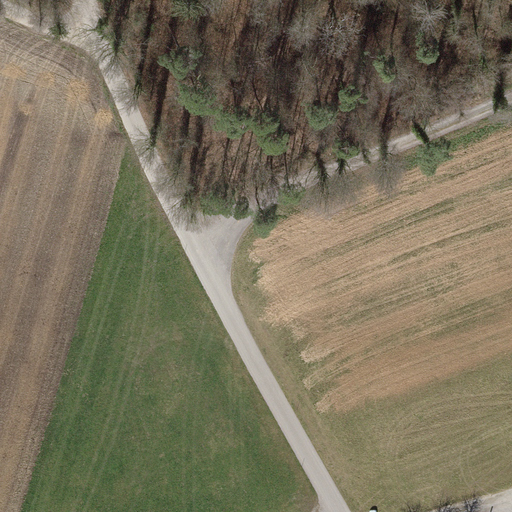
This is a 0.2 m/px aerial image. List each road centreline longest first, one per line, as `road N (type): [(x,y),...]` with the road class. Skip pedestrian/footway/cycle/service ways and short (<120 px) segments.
road 1 (unclassified): [(337,511),(182,240),(90,38),(83,0)]
road 2 (track): [(511,93),(182,240)]
